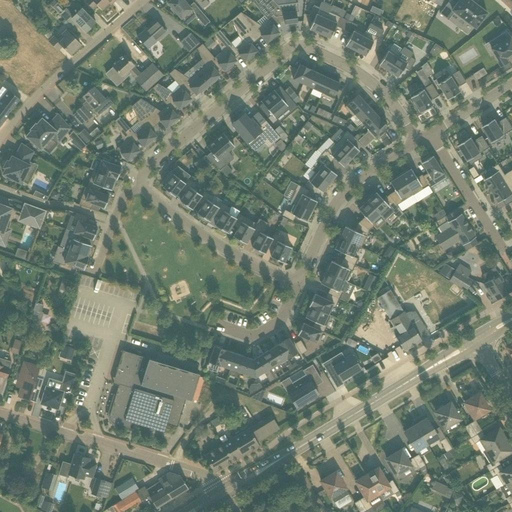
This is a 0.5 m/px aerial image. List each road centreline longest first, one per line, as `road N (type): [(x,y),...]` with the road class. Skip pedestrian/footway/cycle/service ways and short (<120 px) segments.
road 1 (residential): [(142,187),(148,167),(297,46),(348,67),(390,102),(416,141)]
road 2 (tertiary): [(224,494),(476,340)]
road 3 (residential): [(224,494),(205,476),(0,413)]
road 4 (residential): [(0,137),(144,0)]
road 5 (residential): [(296,285),(333,207),(356,180),(416,141)]
road 6 (residential): [(296,285),(218,246),(142,187)]
road 7 (residential): [(430,133),(496,242)]
